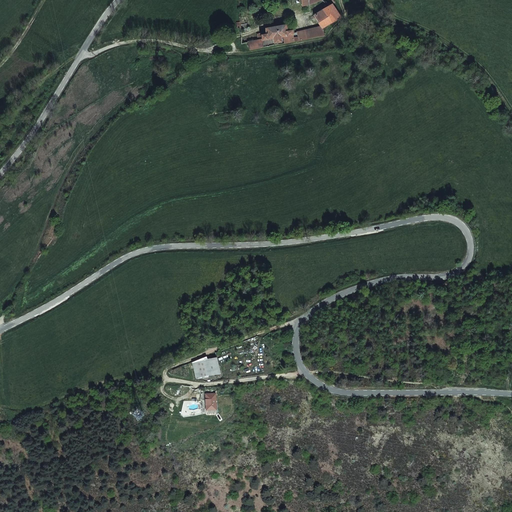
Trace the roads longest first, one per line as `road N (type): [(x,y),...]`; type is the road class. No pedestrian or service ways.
road 1 (unclassified): [(0,329),(141,252),(267,241),(440,209),(464,215),(468,267),(446,278),(349,282),(301,317),(291,352),(312,380),(341,392),(511,394)]
road 2 (track): [(0,325),(80,145),(111,111),(206,60),(315,42),(358,6),(456,46),(511,109)]
road 3 (track): [(304,371),(207,382),(126,371),(40,409),(0,411)]
road 4 (unclassified): [(116,0),(0,170)]
road 5 (unknown): [(165,372),(301,317)]
